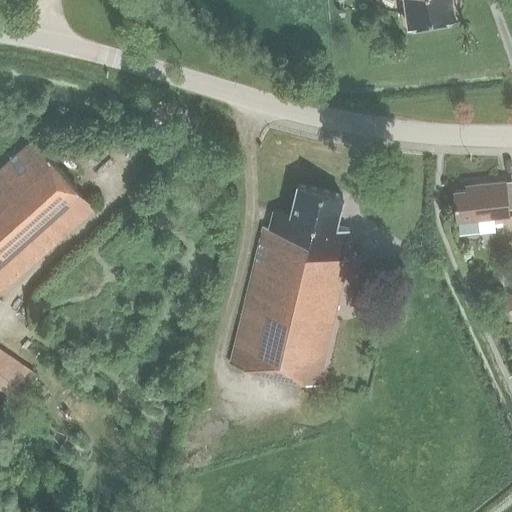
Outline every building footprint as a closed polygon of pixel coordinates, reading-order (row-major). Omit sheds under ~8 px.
[(452,0),(404,0),(408,26),(454,18),(452,0)] [(0,292),(95,208),(34,139),(0,169),(0,292)] [(154,196),(165,206),(185,183),(175,174),(154,196)] [(468,186),(469,191),(453,192),(456,224),(511,218),(507,182),(468,186)] [(341,258),(348,228),(335,225),(342,194),(331,192),(331,191),(308,186),(297,184),(290,214),(273,210),(268,228),(262,226),(230,363),(318,384),(348,259),(341,258)] [(360,260),(350,302),(368,307),(378,265),(360,260)] [(511,291),(499,297),(509,320),(511,318),(511,291)] [(0,384),(21,397),(39,368),(0,343),(0,384)]
